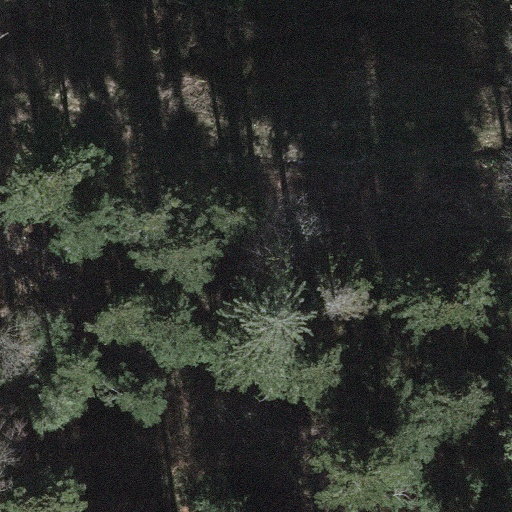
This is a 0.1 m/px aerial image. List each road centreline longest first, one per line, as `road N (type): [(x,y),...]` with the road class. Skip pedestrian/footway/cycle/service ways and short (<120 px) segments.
road 1 (track): [(0,109),(261,134),(511,129)]
road 2 (track): [(0,244),(366,511)]
